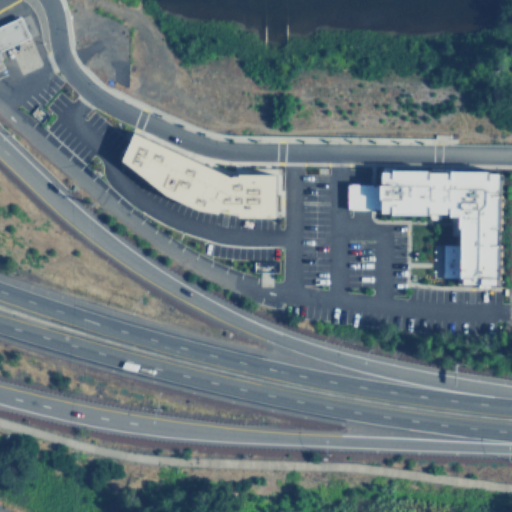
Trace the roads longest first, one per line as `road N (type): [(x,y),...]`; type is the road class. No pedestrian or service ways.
road 1 (residential): [(511,153),(212,148),(92,101),(56,64),(40,0)]
road 2 (motorway): [(511,401),(328,381),(132,334),(0,291)]
road 3 (motorway): [(0,323),(233,387),(511,430)]
road 4 (motorway): [(0,389),(115,419),(327,439)]
road 5 (motorway): [(511,391),(366,365),(219,314)]
road 6 (motorway): [(219,314),(128,261),(0,143)]
road 7 (motorway): [(327,439),(511,439)]
